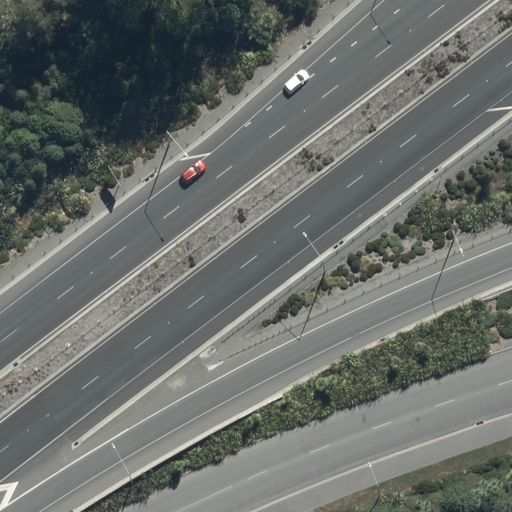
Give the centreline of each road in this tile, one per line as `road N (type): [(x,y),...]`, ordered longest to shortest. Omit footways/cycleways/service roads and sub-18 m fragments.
road 1 (motorway): [(511,61),(0,452)]
road 2 (trunk): [(511,256),(302,347),(18,511)]
road 3 (residential): [(511,380),(381,425),(178,511)]
road 4 (trunk): [(0,341),(254,147)]
road 5 (motorway): [(254,147),(449,0)]
road 6 (trunk): [(254,147),(411,0)]
